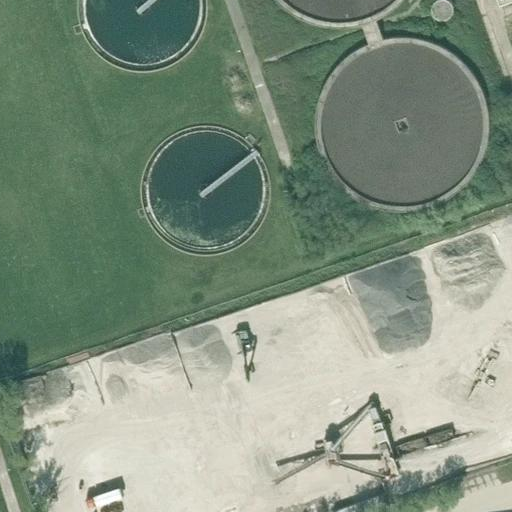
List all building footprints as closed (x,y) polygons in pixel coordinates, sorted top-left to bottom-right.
[(277,0),(281,4),(291,12),(301,18),(313,23),(325,27),(338,28),(350,28),(354,27),(359,26),(363,25),(367,24),(369,23),(372,22),(375,21),(378,20),(389,14),(399,6),(404,0),(277,0)] [(455,0),(418,0),(415,6),(443,22),(455,0)] [(0,30),(8,23),(0,13),(0,30)] [(363,58),(367,56),(370,54),(373,53),(377,51),(380,50),(382,50),(386,48),(378,20),(375,21),(372,22),(369,23),(367,24),(363,25),(359,26),(354,27),(350,28),(360,60),(363,58)] [(370,54),(367,56),(363,58),(360,60),(352,67),(344,74),(338,82),(333,92),(329,101),(326,111),(324,122),(324,132),(326,143),(328,153),(332,163),(337,172),(344,180),(351,188),(359,194),(368,200),(378,204),(388,207),(398,209),(409,209),(419,208),(429,205),(439,202),(449,197),(457,191),(465,184),(472,176),(477,167),(482,157),(485,147),(487,137),(487,127),(487,116),(484,106),(481,96),(476,87),(470,78),(464,70),(456,63),(447,57),(438,52),(428,49),(417,47),(407,46),(396,47),(386,48),(382,50),(380,50),(377,51),(373,53),(370,54)] [(18,62),(0,66),(0,79),(21,74),(18,62)] [(23,82),(31,106),(52,98),(44,75),(23,82)]
